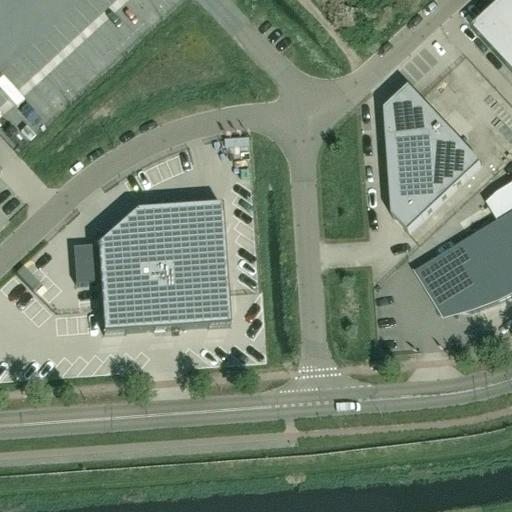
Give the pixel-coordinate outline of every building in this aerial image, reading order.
[(511,0),(505,0),(472,31),(511,74),(511,0)] [(410,89),(384,113),(392,219),(407,236),(482,167),(410,89)] [(498,225),(416,275),(435,305),(447,308),(448,305),(460,307),(459,311),(472,313),(498,304),(511,296),(511,188),(497,197),(487,207),(498,225)] [(221,207),(136,213),(96,249),(102,338),(229,329),(221,207)] [(19,271),(12,279),(29,295),(36,288),(19,271)]
